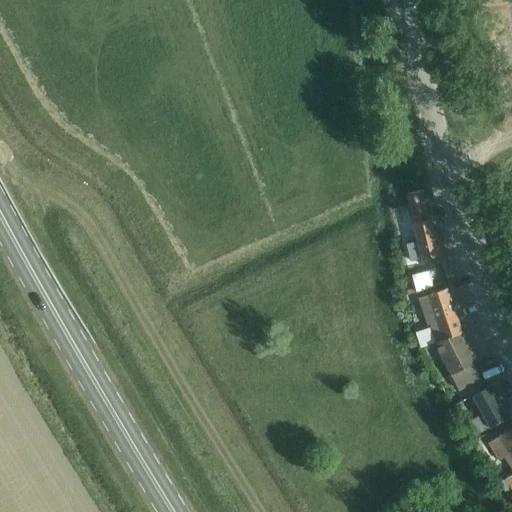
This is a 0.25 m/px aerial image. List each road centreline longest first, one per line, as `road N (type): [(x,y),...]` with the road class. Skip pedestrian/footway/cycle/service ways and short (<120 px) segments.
road 1 (tertiary): [(511,335),(449,177),(401,0)]
road 2 (primary): [(171,511),(0,217)]
